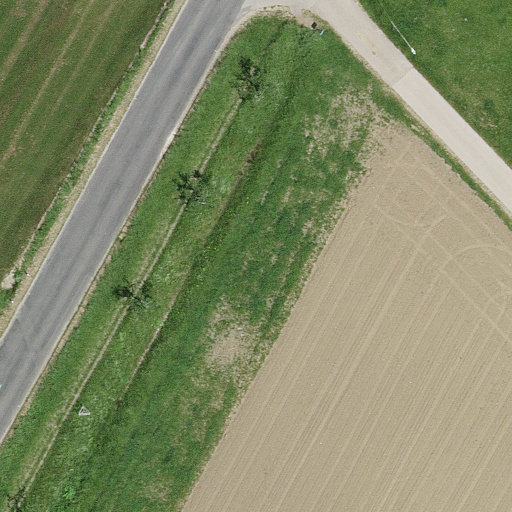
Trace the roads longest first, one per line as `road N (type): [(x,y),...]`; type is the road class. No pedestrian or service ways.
road 1 (tertiary): [(222,0),(0,400)]
road 2 (track): [(511,190),(330,0)]
